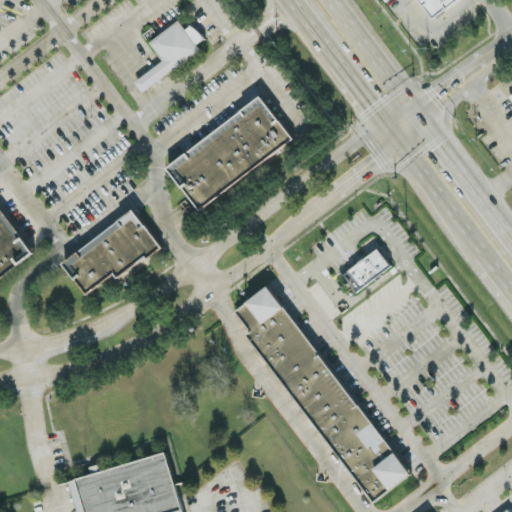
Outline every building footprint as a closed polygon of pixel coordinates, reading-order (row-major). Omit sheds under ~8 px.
[(418,0),(437,25),(466,0),(418,0)] [(179,22),(150,45),(163,63),(146,75),(136,84),(145,95),(156,87),(203,52),(198,46),(206,42),(192,27),(186,31),(179,22)] [(263,98),(296,141),(202,214),(169,171),(263,98)] [(0,205),(38,255),(0,283),(0,205)] [(135,212),(66,267),(90,298),(116,276),(120,281),(147,260),(150,264),(166,250),(135,212)] [(355,291),(393,271),(383,252),(345,273),(350,284),(351,284),(355,291)] [(271,290),(239,313),(254,333),(248,337),(377,506),(415,476),(271,290)] [(183,511),(166,456),(69,486),(76,511),(183,511)]
